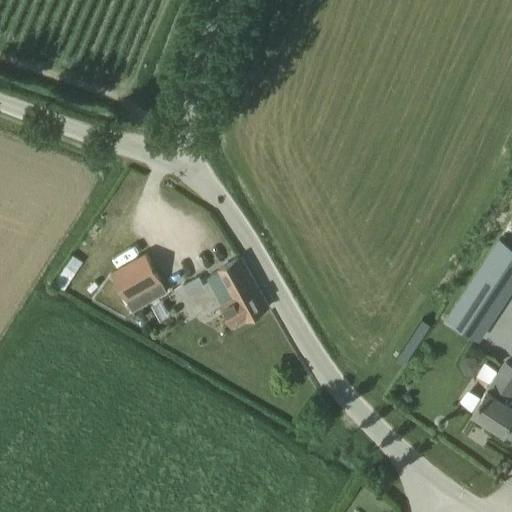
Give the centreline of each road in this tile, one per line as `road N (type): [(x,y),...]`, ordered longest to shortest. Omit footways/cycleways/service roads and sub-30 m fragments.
road 1 (tertiary): [(451,491),(400,456),(346,399),(303,342),(245,236),(200,185),(185,146)]
road 2 (tertiary): [(185,146),(141,152),(0,102)]
road 3 (tertiary): [(185,146),(188,96),(218,0)]
